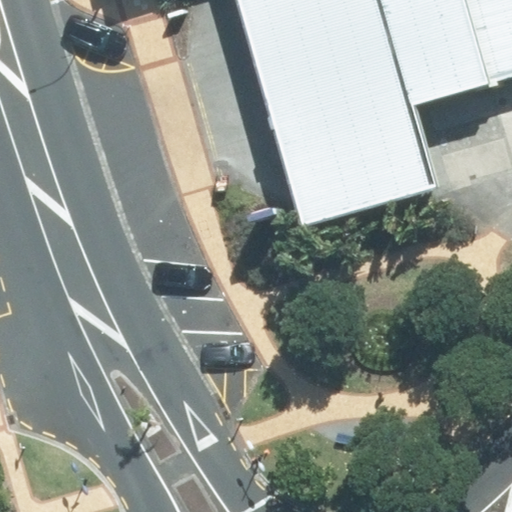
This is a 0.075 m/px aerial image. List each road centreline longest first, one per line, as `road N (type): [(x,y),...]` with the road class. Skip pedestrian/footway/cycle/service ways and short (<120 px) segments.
road 1 (secondary): [(77,268),(166,364),(232,481),(263,511)]
road 2 (secondary): [(151,511),(87,391),(77,268)]
road 3 (secondary): [(0,47),(77,268)]
